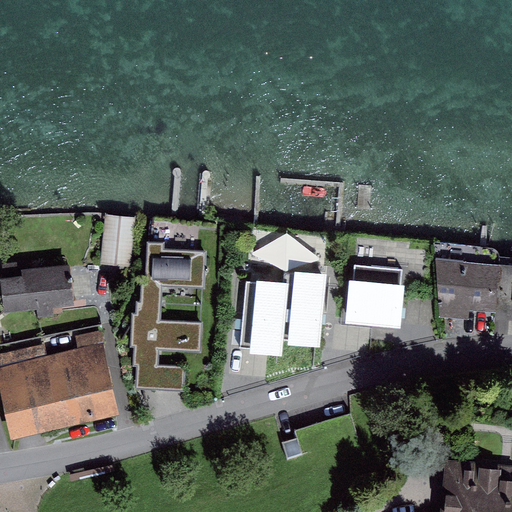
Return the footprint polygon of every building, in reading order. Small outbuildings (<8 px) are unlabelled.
[(139,388),(181,389),(182,367),(156,366),(157,346),(197,348),(198,322),(161,321),(163,285),(202,286),(204,252),(162,250),(162,244),(148,243),(147,285),(143,284),(143,303),(139,303),(138,316),(135,316),(133,345),(137,345),(137,363),(140,363),(139,388)] [(491,315),(495,257),(435,253),(431,311),(491,315)] [(406,261),(350,258),(346,320),(402,324),(406,261)] [(291,269),(290,281),(284,343),(321,346),(327,272),(291,269)] [(69,270),(5,277),(9,305),(73,298),(69,270)] [(284,353),(284,343),(290,281),(253,278),(247,350),(284,353)] [(0,373),(0,387),(8,429),(112,408),(100,353),(0,373)] [(358,409),(285,431),(298,474),(371,452),(358,409)] [(511,511),(511,473),(452,466),(445,511),(511,511)]
